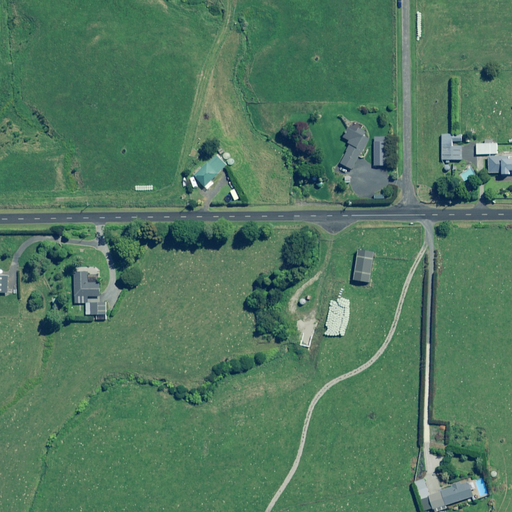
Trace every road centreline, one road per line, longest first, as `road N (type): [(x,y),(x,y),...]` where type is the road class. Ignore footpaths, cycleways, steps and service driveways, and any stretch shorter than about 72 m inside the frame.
road 1 (tertiary): [(511,214),(0,219)]
road 2 (unknown): [(404,215),(402,0)]
